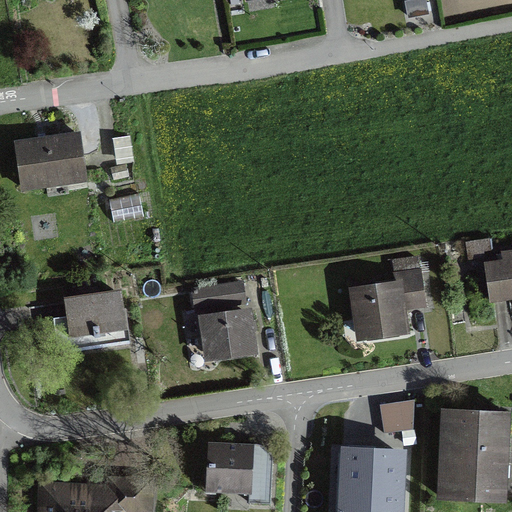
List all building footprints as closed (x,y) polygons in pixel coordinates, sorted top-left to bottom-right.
[(248,0),(249,10),(311,0),(248,0)] [(80,183),(73,134),(11,143),(18,192),(80,183)] [(489,245),(471,247),(473,262),(491,260),(489,245)] [(511,302),(511,256),(504,258),(505,265),(490,267),(495,304),(511,302)] [(428,312),(420,261),(397,265),(400,287),(355,294),(363,346),(412,339),(409,314),(428,312)] [(195,315),(240,309),(237,282),(188,288),(191,315),(195,315)] [(119,292),(61,299),(67,349),(125,342),(119,292)] [(240,309),(195,315),(201,358),(251,352),(246,308),(240,309)] [(409,401),(377,404),(379,432),(411,429),(409,401)] [(502,499),(507,412),(441,408),(436,495),(502,499)] [(255,443),(205,442),(204,491),(248,493),(248,501),(264,502),(267,454),(255,443)] [(337,448),(336,481),(403,484),(404,450),(337,448)] [(111,486),(35,482),(33,511),(145,511),(147,478),(111,476),(111,486)] [(336,481),(334,511),(401,511),(403,484),(336,481)]
